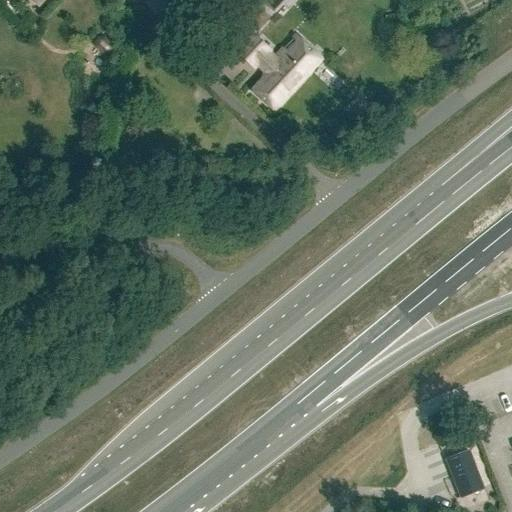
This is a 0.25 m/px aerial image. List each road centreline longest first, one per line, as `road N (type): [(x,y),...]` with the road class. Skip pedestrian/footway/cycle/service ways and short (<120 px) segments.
road 1 (primary): [(447,198),(57,511)]
road 2 (unclassified): [(0,462),(336,198)]
road 3 (unclassified): [(336,198),(180,51),(158,0)]
road 4 (primary): [(305,401),(511,233)]
road 5 (primary): [(305,401),(511,300)]
road 6 (unclassified): [(336,198),(511,58)]
road 7 (primary): [(160,511),(305,401)]
